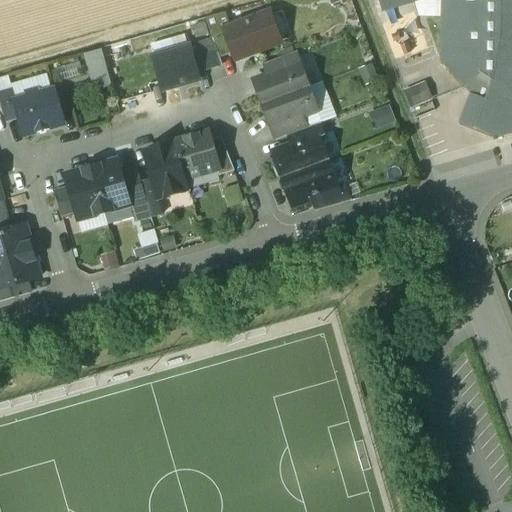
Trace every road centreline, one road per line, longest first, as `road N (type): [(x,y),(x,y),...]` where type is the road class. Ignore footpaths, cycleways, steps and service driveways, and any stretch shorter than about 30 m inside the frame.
road 1 (residential): [(69,305),(28,163),(217,108),(229,105),(274,246)]
road 2 (track): [(0,65),(230,0)]
road 3 (residential): [(69,305),(274,246)]
road 4 (residential): [(441,197),(511,377)]
road 5 (residential): [(274,246),(441,197)]
